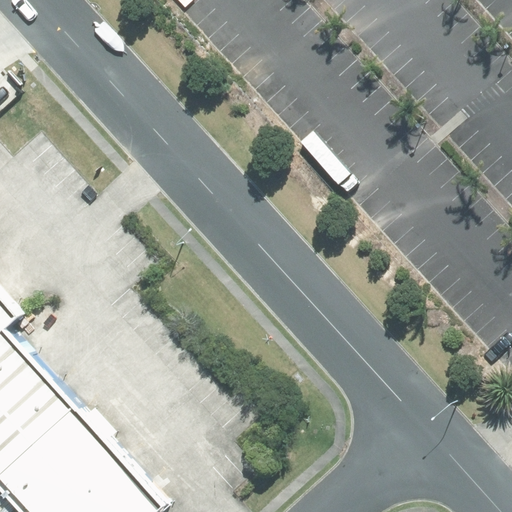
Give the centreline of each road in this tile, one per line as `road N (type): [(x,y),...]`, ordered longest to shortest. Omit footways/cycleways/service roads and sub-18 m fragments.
road 1 (residential): [(49,16),(428,428)]
road 2 (unclassified): [(337,511),(428,428)]
